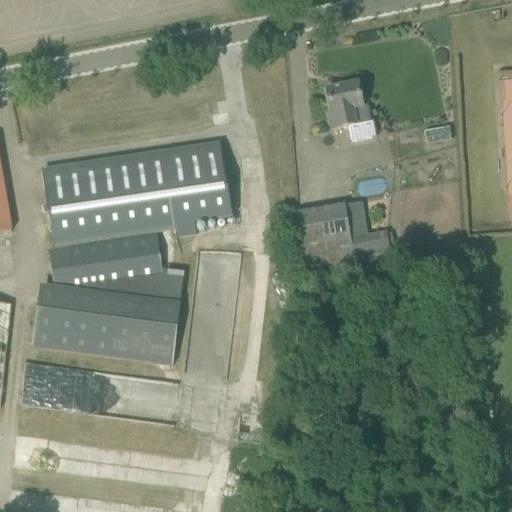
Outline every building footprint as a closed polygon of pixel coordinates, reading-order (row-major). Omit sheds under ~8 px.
[(358,85),(327,91),(331,111),(331,115),(328,115),(332,132),(336,131),(348,129),(351,143),(376,138),(374,124),(370,124),(367,108),(363,109),(362,105),(358,85)] [(450,129),(425,134),(427,147),(452,142),(450,129)] [(391,135),(392,144),(420,139),(418,130),(391,135)] [(42,173),(53,246),(176,227),(178,241),(197,238),(195,224),(232,219),(221,146),(42,173)] [(0,234),(12,233),(0,166),(0,234)] [(344,206),(296,215),(307,279),(392,265),(386,234),(367,238),(361,203),(344,206)] [(54,293),(87,297),(125,291),(124,286),(162,280),(155,236),(48,253),(54,293)] [(173,369),(180,309),(87,297),(54,293),(40,291),(32,351),(173,369)] [(0,410),(1,410),(12,307),(0,305),(0,410)]
